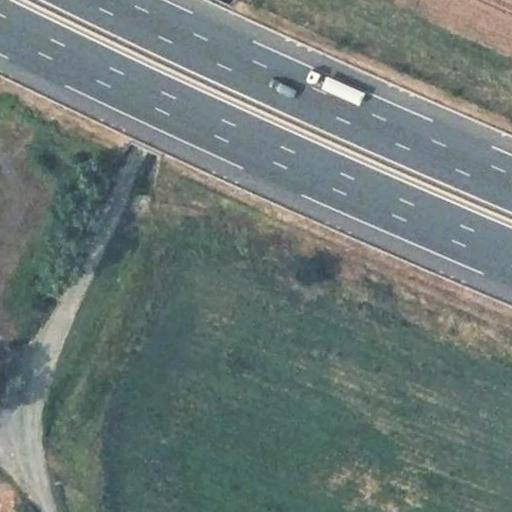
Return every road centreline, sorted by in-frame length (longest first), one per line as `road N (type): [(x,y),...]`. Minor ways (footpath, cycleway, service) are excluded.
road 1 (motorway): [(0,23),(511,256)]
road 2 (track): [(208,0),(50,333),(32,390),(27,448),(43,511)]
road 3 (motorway): [(511,183),(104,0)]
